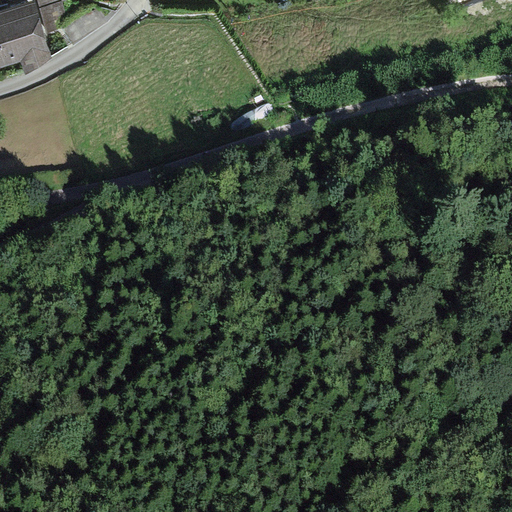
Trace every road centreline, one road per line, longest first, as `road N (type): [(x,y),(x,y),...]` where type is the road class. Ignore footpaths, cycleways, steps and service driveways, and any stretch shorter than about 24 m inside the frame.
road 1 (residential): [(0,200),(115,186),(318,119)]
road 2 (track): [(511,78),(402,92),(318,119)]
road 3 (residential): [(0,87),(73,53),(136,0)]
road 4 (track): [(115,186),(0,253)]
